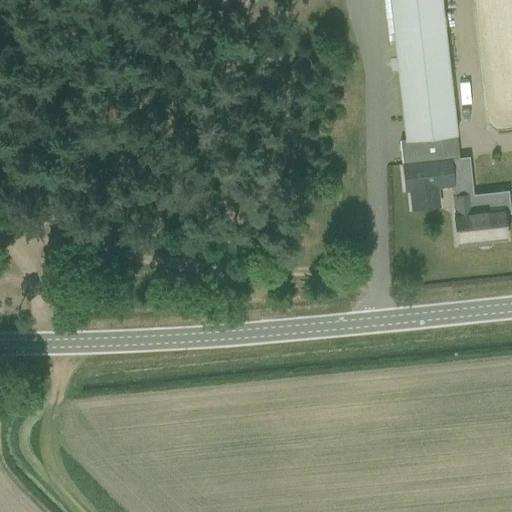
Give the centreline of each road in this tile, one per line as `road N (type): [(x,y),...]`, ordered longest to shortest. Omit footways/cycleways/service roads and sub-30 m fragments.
road 1 (tertiary): [(0,343),(511,306)]
road 2 (track): [(379,277),(177,269),(20,239)]
road 3 (track): [(373,0),(379,277)]
road 4 (unknown): [(511,140),(484,142),(466,133),(445,0)]
road 5 (track): [(89,511),(54,444),(45,341)]
